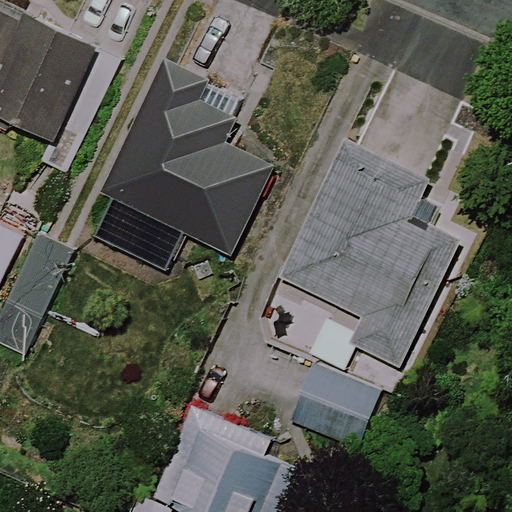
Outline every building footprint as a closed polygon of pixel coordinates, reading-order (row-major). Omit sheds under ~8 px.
[(101,53),(0,7),(0,115),(61,143),(101,53)] [(193,113),(154,96),(110,196),(120,201),(101,244),(168,273),(185,235),(236,257),(276,165),(224,143),(235,118),(198,102),(193,113)] [(429,182),(352,145),(287,283),(363,318),(350,346),(404,372),(465,242),(412,217),(429,182)] [(24,240),(0,229),(0,291),(0,292),(24,240)] [(72,261),(37,245),(0,328),(0,345),(29,358),(72,261)] [(381,395),(317,368),(294,423),(359,450),(381,395)] [(268,442),(195,416),(162,506),(178,511),(286,511),(302,469),(263,455),(268,442)]
